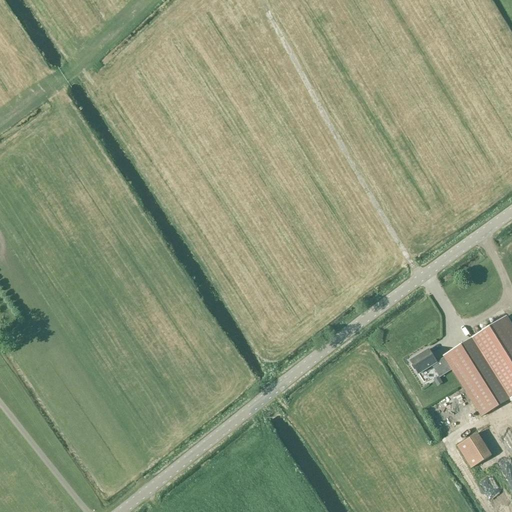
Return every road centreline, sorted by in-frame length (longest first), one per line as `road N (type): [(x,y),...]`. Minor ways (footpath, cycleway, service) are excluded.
road 1 (tertiary): [(121,511),(511,214)]
road 2 (unknown): [(260,0),(419,281)]
